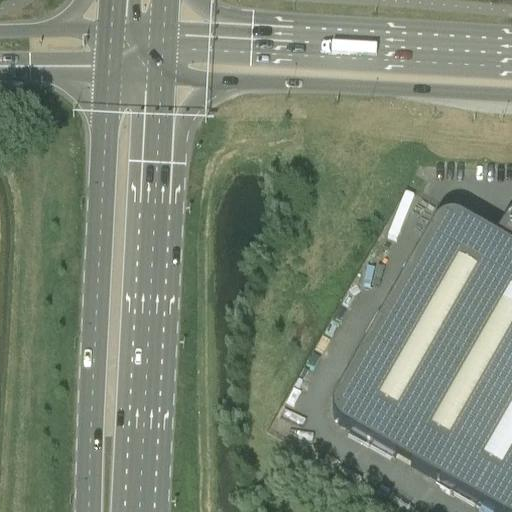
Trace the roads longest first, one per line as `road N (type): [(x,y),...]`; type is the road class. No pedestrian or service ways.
road 1 (primary): [(108,71),(88,511)]
road 2 (primary): [(138,511),(160,75)]
road 3 (secondary): [(160,75),(511,97)]
road 4 (secondary): [(511,55),(258,39)]
